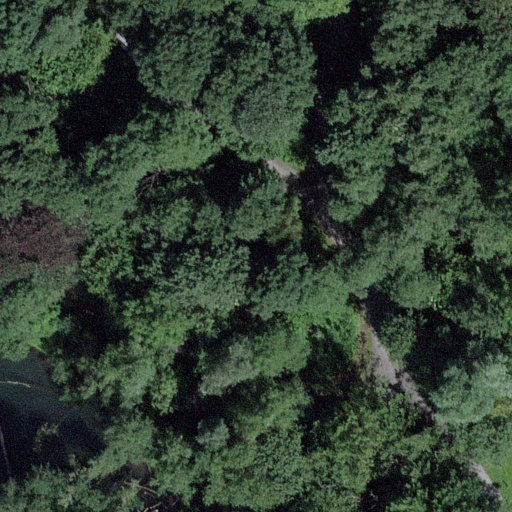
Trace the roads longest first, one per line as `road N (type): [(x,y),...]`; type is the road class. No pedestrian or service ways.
road 1 (track): [(402,511),(433,411),(377,236),(380,0)]
road 2 (track): [(0,309),(238,316),(326,364),(382,428),(408,493)]
road 3 (track): [(377,236),(170,93),(108,0)]
